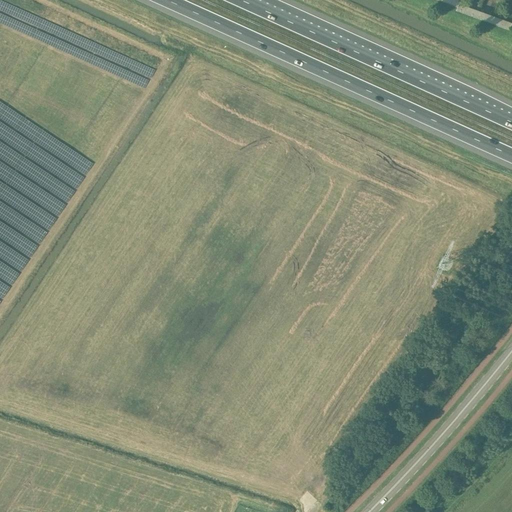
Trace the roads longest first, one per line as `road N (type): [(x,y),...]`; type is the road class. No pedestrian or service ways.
road 1 (motorway): [(162,0),(511,157)]
road 2 (motorway): [(511,123),(237,0)]
road 3 (tertiary): [(511,350),(368,511)]
